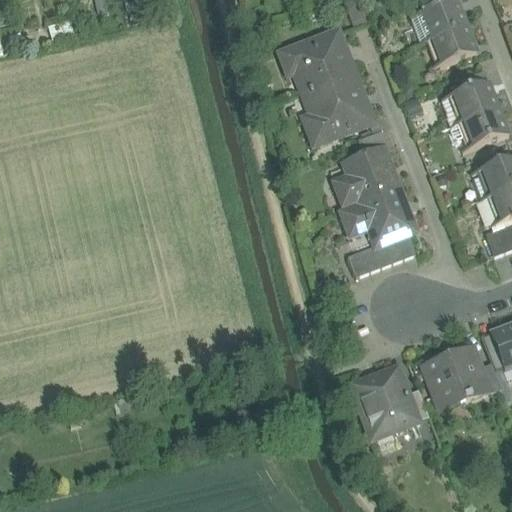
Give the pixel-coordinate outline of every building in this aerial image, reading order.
[(455,6),(421,19),(431,45),(465,32),(455,6)] [(465,32),(431,45),(441,71),(475,58),(465,32)] [(336,38),(280,60),(288,80),(303,74),(312,97),(353,82),(336,38)] [(312,97),(307,99),(315,120),(304,125),(314,150),(371,128),(353,82),(312,97)] [(486,88),(453,101),(462,127),(463,127),(497,114),(486,88)] [(497,114),(463,127),(462,127),(451,131),(452,132),(450,136),(452,143),(456,145),(468,140),(473,154),(507,140),(497,114)] [(382,156),(345,171),(351,186),(336,192),(344,213),(397,193),(382,156)] [(511,163),(481,176),(483,181),(472,185),(480,206),(491,202),(511,193),(511,163)] [(344,213),(340,215),(348,236),(366,229),(375,251),(384,248),(395,244),(407,239),(413,237),(397,193),(344,213)] [(511,193),(491,202),(501,228),(511,224),(511,193)] [(511,254),(511,244),(507,231),(496,235),(504,257),(511,254)] [(496,235),(484,239),(493,262),(504,257),(496,235)] [(407,239),(395,244),(403,264),(415,260),(407,239)] [(395,244),(384,248),(392,269),(403,264),(395,244)] [(384,248),(375,251),(373,252),(381,273),(392,269),(384,248)] [(373,252),(361,256),(369,277),(381,273),(373,252)] [(361,256),(347,262),(354,283),(369,277),(361,256)] [(511,331),(491,339),(503,369),(511,365),(511,331)] [(471,354),(425,372),(439,409),(461,400),(464,408),(470,406),(470,405),(488,399),(488,398),(479,374),(471,354)] [(500,396),(490,370),(479,374),(488,398),(488,399),(488,400),(500,396)] [(396,375),(351,393),(371,445),(416,428),(406,401),(396,375)] [(417,396),(406,401),(416,428),(427,423),(417,396)]
